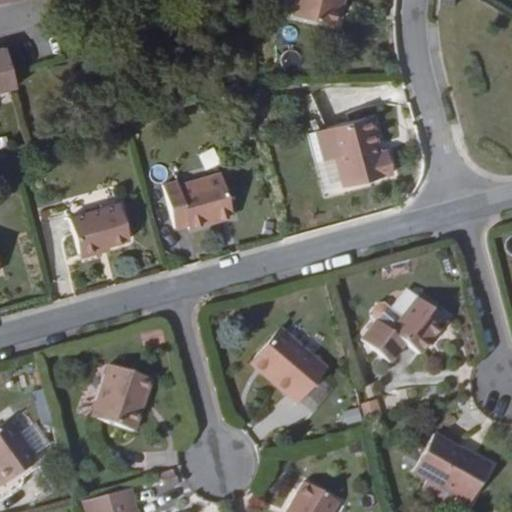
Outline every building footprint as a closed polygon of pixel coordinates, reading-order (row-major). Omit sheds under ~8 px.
[(343,1),(343,0),(294,0),(292,14),(333,23),(338,0),(343,1)] [(454,13),(454,0),(445,0),(445,12),(454,13)] [(0,92),(13,89),(2,49),(0,49),(0,92)] [(253,53),(256,71),(271,69),(268,51),(253,53)] [(379,153),(369,118),(362,120),(372,155),(379,153)] [(379,153),(372,155),(362,120),(326,130),(333,159),(341,188),(391,174),(385,152),(379,153)] [(322,162),(333,159),(326,130),(315,132),(322,162)] [(198,154),(204,170),(219,164),(213,148),(198,154)] [(215,214),(230,210),(219,175),(177,187),(176,183),(162,186),(174,230),(186,226),(188,230),(217,222),(215,214)] [(77,256),(128,242),(119,206),(68,220),(77,256)] [(217,222),(232,218),(230,210),(215,214),(217,222)] [(416,356),(442,323),(412,300),(397,319),(386,333),(372,321),(356,341),(385,365),(400,345),(416,356)] [(367,312),(367,318),(372,321),(386,333),(397,319),(378,305),(372,306),(367,312)] [(292,405),(321,370),(273,330),(251,359),(265,371),(259,378),(292,405)] [(259,378),(265,371),(251,359),(245,366),(259,378)] [(132,434),(148,382),(106,368),(89,420),(132,434)] [(34,394),(39,427),(54,424),(49,392),(34,394)] [(376,401),(359,407),(365,425),(382,419),(376,401)] [(341,414),(345,429),(360,425),(356,410),(341,414)] [(0,488),(36,463),(6,422),(0,426),(0,488)] [(466,505),(486,468),(430,437),(410,474),(425,483),(466,505)] [(151,479),(152,484),(167,480),(165,475),(151,479)] [(170,486),(169,480),(154,484),(155,490),(170,486)] [(444,511),(462,511),(466,505),(425,483),(420,493),(421,499),(444,511)] [(331,511),(336,504),(301,485),(285,511),(331,511)] [(73,505),(74,511),(125,511),(120,493),(73,505)]
